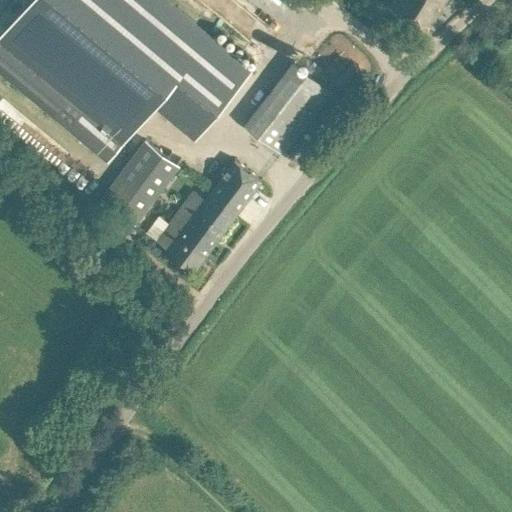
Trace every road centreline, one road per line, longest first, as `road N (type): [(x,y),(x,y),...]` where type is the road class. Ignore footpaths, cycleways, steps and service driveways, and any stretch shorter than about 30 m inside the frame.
road 1 (unclassified): [(51,511),(301,182),(491,0)]
road 2 (track): [(204,306),(0,152)]
